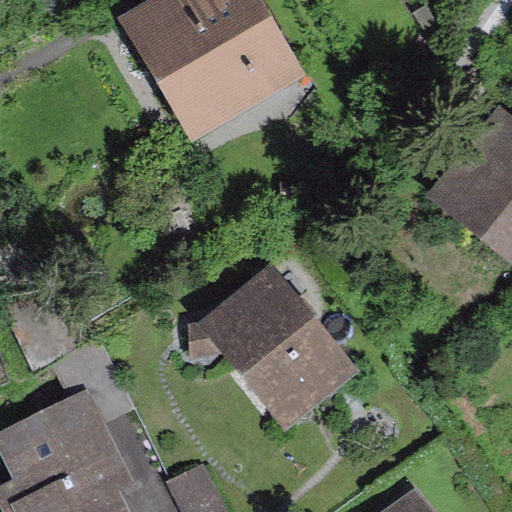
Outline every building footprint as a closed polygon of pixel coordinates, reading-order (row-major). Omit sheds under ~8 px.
[(262,0),(183,0),(132,29),(202,151),(313,87),(262,0)] [(511,124),(502,116),(435,203),(511,261),(511,124)] [(282,280),(216,337),(300,433),(366,376),(282,280)] [(91,404),(0,450),(22,493),(6,501),(11,511),(133,511),(128,501),(138,496),(91,404)] [(234,511),(212,459),(172,475),(187,511),(234,511)] [(422,511),(412,499),(395,511),(422,511)]
